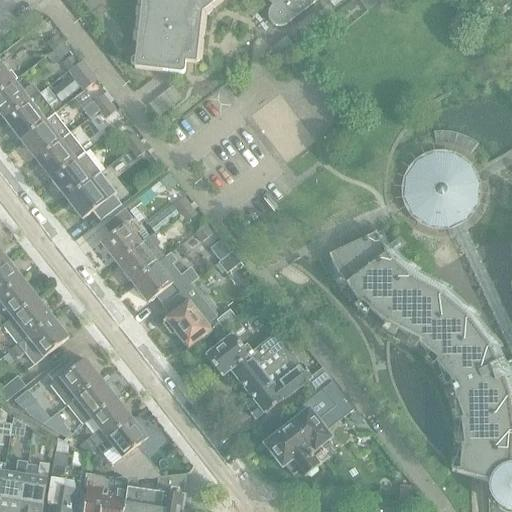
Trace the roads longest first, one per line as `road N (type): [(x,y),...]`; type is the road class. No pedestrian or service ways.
road 1 (residential): [(446,511),(50,0)]
road 2 (tertiary): [(253,511),(0,185)]
